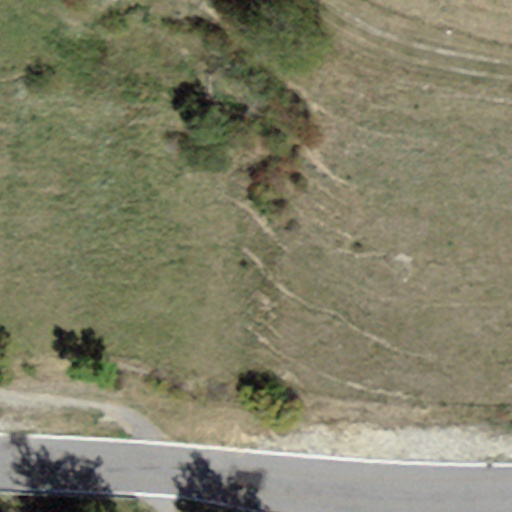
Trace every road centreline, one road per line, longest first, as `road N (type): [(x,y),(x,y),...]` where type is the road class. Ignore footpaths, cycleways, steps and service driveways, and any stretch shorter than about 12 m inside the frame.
road 1 (unclassified): [(0,463),(349,492),(511,492)]
road 2 (track): [(511,72),(411,58),(298,0)]
road 3 (track): [(158,475),(146,448),(114,419),(0,391)]
